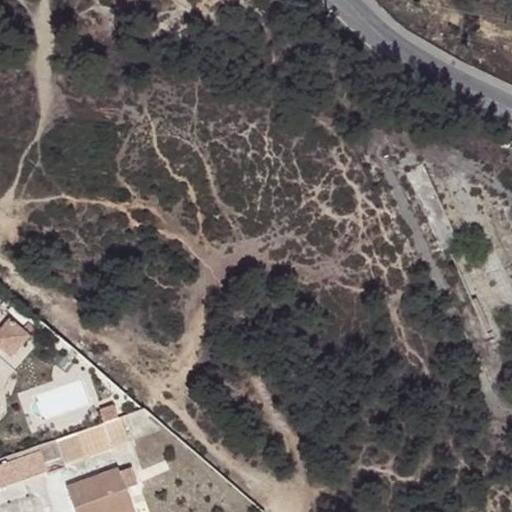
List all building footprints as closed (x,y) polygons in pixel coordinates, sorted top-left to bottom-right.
[(457,238),(425,169),(408,177),(440,246),(457,238)] [(0,351),(4,355),(24,333),(4,315),(0,318),(0,351)] [(96,411),(100,423),(104,421),(114,418),(110,406),(96,411)] [(113,445),(104,421),(100,423),(55,438),(63,461),(113,445)] [(63,461),(55,438),(38,444),(45,464),(47,473),(65,467),(63,461)] [(0,457),(0,467),(1,472),(24,465),(19,451),(0,457)] [(119,511),(132,508),(118,467),(64,486),(72,511),(119,511)]
